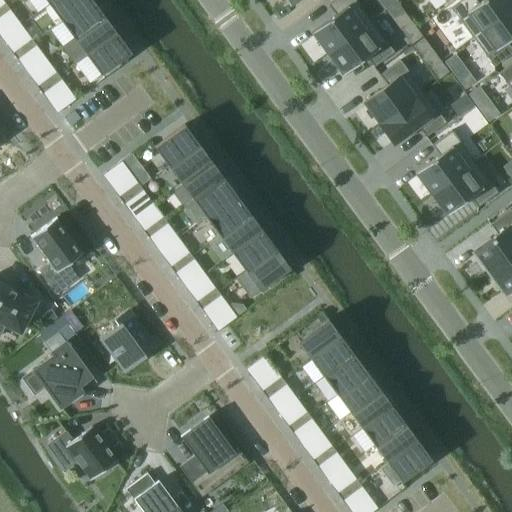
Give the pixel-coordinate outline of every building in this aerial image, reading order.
[(22,0),(25,12),(39,9),(37,0),(22,0)] [(54,0),(49,5),(61,22),(91,0),(54,0)] [(91,0),(61,22),(74,39),(104,17),(91,0)] [(335,15),(311,33),(326,54),(371,21),(354,0),(334,0),(328,5),(335,15)] [(475,0),(462,0),(451,9),(472,38),(511,8),(511,3),(509,0),(483,0),(478,4),(475,0)] [(4,3),(0,6),(0,17),(1,18),(10,11),(4,3)] [(511,8),(472,38),(494,67),(511,53),(511,49),(506,42),(511,37),(511,8)] [(104,17),(74,39),(87,57),(117,34),(104,17)] [(371,21),(326,54),(342,75),(366,57),(374,67),(394,53),(371,21)] [(418,31),(407,39),(412,45),(423,37),(418,31)] [(117,34),(87,57),(100,75),(131,53),(117,34)] [(423,38),(412,46),(424,62),(424,63),(435,55),(423,38)] [(30,39),(21,46),(27,54),(36,47),(30,39)] [(21,46),(12,53),(18,60),(27,54),(21,46)] [(387,85),(363,103),(378,124),(423,92),(400,61),(379,75),(387,85)] [(511,63),(498,73),(511,91),(511,63)] [(55,72),(46,79),(52,88),(62,81),(55,72)] [(470,75),(460,82),(465,88),(474,81),(470,75)] [(46,79),(36,86),(43,95),(52,88),(46,79)] [(479,88),(470,95),(475,101),(484,94),(479,88)] [(423,92),(378,124),(394,145),(418,127),(425,137),(445,123),(423,92)] [(74,111),(65,119),(70,126),(80,119),(74,111)] [(184,125),(154,147),(168,166),(198,144),(184,125)] [(439,155),(414,173),(430,194),(474,162),(451,131),(431,146),(439,155)] [(198,144),(168,166),(181,184),(211,161),(198,144)] [(131,154),(120,161),(136,182),(140,187),(150,179),(131,154)] [(181,184),(170,191),(183,207),(193,200),(223,178),(211,161),(181,184)] [(474,162),(430,194),(446,215),(470,198),(477,208),(497,193),(474,162)] [(193,200),(183,207),(196,225),(205,217),(236,195),(223,178),(193,200)] [(136,182),(127,189),(134,198),(143,192),(140,187),(136,182)] [(127,189),(118,196),(124,205),(134,198),(127,189)] [(236,195),(205,217),(219,236),(249,214),(236,195)] [(497,234),(473,252),(488,273),(511,255),(511,212),(510,210),(490,225),(497,234)] [(219,236),(208,244),(221,261),(232,253),(262,231),(249,214),(219,236)] [(56,217),(30,237),(49,263),(39,270),(56,293),(77,278),(67,264),(82,253),(82,252),(80,253),(73,244),(78,240),(67,226),(62,229),(56,219),(57,218),(56,217)] [(162,217),(152,224),(158,231),(167,225),(162,217)] [(152,224),(143,230),(149,238),(158,231),(152,224)] [(262,231),(232,253),(245,271),(276,249),(262,231)] [(276,249),(245,271),(259,291),(290,268),(276,249)] [(188,252),(179,259),(185,267),(194,260),(188,252)] [(511,255),(488,273),(504,294),(511,288),(511,255)] [(179,259),(170,266),(175,274),(185,267),(179,259)] [(0,282),(0,333),(5,325),(20,332),(36,302),(0,282)] [(214,288),(205,294),(211,304),(221,297),(214,288)] [(205,294),(195,301),(202,310),(211,304),(205,294)] [(50,309),(37,319),(43,327),(56,318),(50,309)] [(75,333),(83,327),(70,310),(62,316),(68,324),(75,333)] [(120,324),(101,338),(110,351),(109,352),(115,360),(116,359),(124,370),(144,356),(136,345),(147,337),(127,311),(116,319),(120,324)] [(40,336),(33,341),(37,346),(43,341),(44,342),(58,332),(68,324),(62,316),(38,333),(40,336)] [(327,319),(297,341),(310,359),(340,337),(327,319)] [(340,337),(310,359),(323,377),(353,354),(340,337)] [(32,370),(21,378),(34,395),(45,387),(60,408),(81,392),(78,387),(91,377),(65,341),(51,352),(53,355),(32,370)] [(353,354),(323,377),(336,394),(366,372),(353,354)] [(366,372),(336,394),(349,411),(379,389),(366,372)] [(279,376),(270,383),(277,392),(286,385),(279,376)] [(270,383),(261,390),(268,399),(277,392),(270,383)] [(379,389),(349,411),(361,429),(392,406),(379,389)] [(392,406),(361,429),(374,446),(405,424),(392,406)] [(306,412),(296,419),(302,426),(311,420),(306,412)] [(197,456),(180,469),(201,498),(227,479),(216,464),(232,453),(207,419),(183,437),(197,456)] [(296,419),(287,425),(293,433),(302,426),(296,419)] [(405,424),(374,446),(387,464),(417,441),(405,424)] [(65,431),(46,445),(54,456),(66,447),(77,461),(90,480),(116,461),(91,427),(73,440),(65,431)] [(417,441),(387,464),(400,482),(431,459),(417,441)] [(331,446),(321,452),(327,460),(336,453),(331,446)] [(321,452),(312,459),(318,467),(327,460),(321,452)] [(147,473),(125,489),(133,499),(143,511),(182,511),(177,505),(176,505),(158,480),(154,483),(147,473)] [(355,479),(346,486),(353,495),(362,488),(355,479)] [(346,486),(336,492),(343,502),(353,495),(346,486)]
